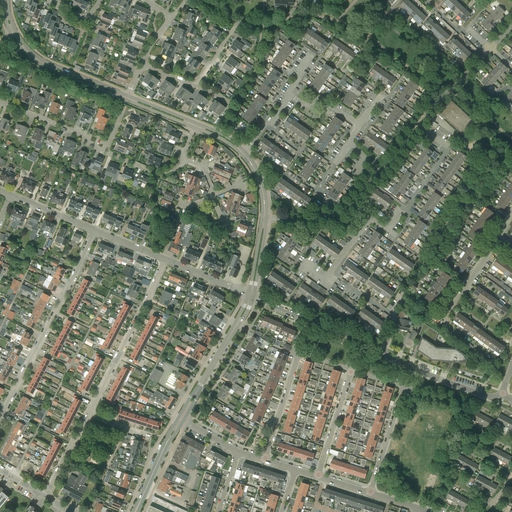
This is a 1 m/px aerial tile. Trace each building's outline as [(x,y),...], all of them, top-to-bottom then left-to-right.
[(73,3),(72,6),(78,8),(81,1),(78,0),(71,0),(71,1),(73,3)] [(87,2),(87,4),(84,2),(84,0),(81,0),(81,1),(78,8),(84,11),(85,8),(88,9),(91,3),(87,2)] [(116,5),(119,6),(121,0),(114,0),(115,1),(112,0),(110,6),(114,8),(116,5)] [(128,0),(121,0),(119,6),(123,8),(121,11),(126,13),(129,7),(126,6),(128,0)] [(283,0),(283,1),(275,1),(275,9),(279,9),(279,10),(283,10),(283,9),(287,9),(287,5),(293,6),(293,1),(283,0)] [(404,0),(399,6),(402,9),(409,2),(407,0),(404,0)] [(455,0),(452,0),(447,7),(450,10),(457,2),(455,0)] [(409,2),(402,9),(406,12),(413,5),(409,2)] [(457,2),(450,10),(453,13),(460,5),(457,2)] [(28,11),(33,14),(35,9),(37,5),(32,3),(30,7),(28,11)] [(413,5),(406,12),(409,15),(416,8),(413,5)] [(460,5),(453,13),(457,16),(464,8),(460,5)] [(131,19),(133,15),(137,17),(141,8),(135,6),(133,9),(130,8),(127,17),(130,18),(130,19),(131,19)] [(498,6),(493,11),(503,19),(505,18),(502,15),(505,12),(498,6)] [(146,15),(147,11),(141,8),(137,17),(143,19),(141,22),(146,24),(149,16),(146,15)] [(416,8),(409,15),(412,18),(419,11),(416,8)] [(464,8),(457,16),(460,19),(467,11),(464,8)] [(32,18),(30,22),(34,23),(39,24),(41,18),(38,17),(40,11),(35,9),(33,14),(31,18),(32,18)] [(188,13),(186,18),(194,22),(197,16),(199,17),(201,13),(193,9),(191,14),(188,13)] [(46,14),(44,19),(41,18),(39,24),(44,27),(45,24),(47,24),(48,24),(49,20),(52,13),(48,11),(47,14),(46,14)] [(419,11),(412,18),(416,22),(423,14),(419,11)] [(470,14),(467,11),(460,19),(463,22),(470,14)] [(503,19),(493,11),(489,15),(496,22),(498,19),(501,22),(503,19)] [(426,17),(423,14),(416,22),(419,25),(426,17)] [(102,15),(100,21),(109,24),(111,19),(115,20),(116,17),(110,15),(108,18),(102,15)] [(496,22),(489,15),(485,20),(494,29),(496,27),(494,24),(496,22)] [(192,27),(194,22),(186,18),(183,24),(189,27),(188,29),(194,32),(195,29),(192,27)] [(422,25),(426,29),(433,21),(429,18),(424,24),(422,25)] [(51,31),(52,27),(53,27),(54,22),(49,20),(48,24),(47,24),(46,29),(51,31)] [(492,31),(494,29),(485,20),(480,25),(487,31),(490,28),(492,31)] [(107,30),(109,24),(100,21),(98,27),(104,29),(103,32),(110,34),(111,32),(107,30)] [(433,21),(426,29),(429,32),(436,24),(433,21)] [(214,28),(210,33),(218,39),(221,34),(216,30),(218,28),(213,24),(211,27),(214,28)] [(436,24),(429,32),(433,35),(440,27),(436,24)] [(52,27),(51,31),(49,36),(54,38),(56,33),(57,29),(53,27),(52,27)] [(440,27),(433,35),(436,38),(443,30),(440,27)] [(136,32),(134,38),(143,41),(145,36),(140,33),(141,31),(134,28),(133,31),(136,32)] [(177,28),(175,34),(183,37),(185,38),(187,32),(177,28)] [(300,37),(304,39),(310,30),(307,28),(306,29),(304,28),(303,30),(304,31),(300,37)] [(54,38),(52,42),(57,44),(61,35),(62,32),(62,33),(63,31),(60,30),(58,34),(56,33),(54,38)] [(310,30),(304,39),(308,42),(314,33),(310,30)] [(443,30),(436,38),(439,41),(446,33),(443,30)] [(57,44),(62,46),(66,37),(67,34),(62,33),(62,32),(61,35),(57,44)] [(214,44),(218,39),(210,33),(207,38),(204,37),(202,39),(207,43),(209,40),(214,44)] [(314,33),(308,42),(312,45),(318,36),(314,33)] [(450,36),(446,33),(439,41),(443,44),(450,36)] [(103,37),(96,34),(94,40),(103,44),(105,38),(109,40),(110,36),(104,34),(103,37)] [(181,43),(183,37),(175,34),(172,39),(178,42),(177,45),(182,47),(184,44),(181,43)] [(318,36),(312,45),(315,47),(321,38),(318,36)] [(66,51),(67,48),(71,39),(66,37),(62,46),(61,49),(66,51)] [(450,48),(457,40),(453,37),(446,45),(447,45),(444,47),(448,50),(450,48)] [(141,47),(143,41),(134,38),(132,43),(128,41),(127,45),(134,47),(135,45),(141,47)] [(321,38),(315,47),(319,50),(325,41),(321,38)] [(76,41),(71,39),(67,48),(69,49),(68,52),(74,55),(77,48),(74,47),(76,41)] [(205,45),(207,43),(202,39),(197,47),(199,49),(207,54),(210,49),(205,45)] [(243,46),(244,44),(249,48),(251,45),(242,39),(239,43),(236,41),(232,46),(239,51),(243,46)] [(92,46),(98,48),(97,52),(103,54),(105,50),(101,49),(103,44),(94,40),(92,46)] [(287,40),(285,44),(293,50),(296,46),(287,40)] [(331,52),(333,54),(341,44),(335,40),(330,47),(333,49),(331,52)] [(457,40),(450,48),(453,51),(460,43),(457,40)] [(329,44),(325,41),(319,50),(317,53),(315,55),(318,57),(321,53),(320,52),(321,51),(323,52),(329,44)] [(161,48),(164,49),(172,53),(174,47),(166,43),(164,43),(161,48)] [(460,43),(453,51),(456,54),(463,47),(460,43)] [(282,48),(291,54),(293,50),(285,44),(282,48)] [(341,54),(346,47),(341,44),(333,54),(335,56),(338,52),(341,54)] [(127,52),(125,56),(134,59),(136,54),(130,51),(132,48),(126,46),(124,51),(127,52)] [(239,51),(232,46),(233,46),(229,51),(237,56),(240,58),(243,53),(239,51)] [(343,61),(351,51),(346,47),(341,54),(343,57),(341,60),(343,61)] [(463,47),(456,54),(460,57),(467,50),(463,47)] [(279,51),(288,57),(291,54),(282,48),(279,51)] [(172,59),(170,58),(172,53),(164,49),(161,55),(167,57),(166,60),(171,62),(172,59)] [(203,59),(207,54),(199,49),(196,53),(193,52),(192,54),(196,58),(198,55),(203,59)] [(467,50),(460,57),(463,60),(470,53),(467,50)] [(98,56),(101,58),(103,54),(97,52),(96,51),(94,55),(89,53),(87,59),(95,62),(98,56)] [(277,55),(285,61),(288,57),(279,51),(277,55)] [(356,54),(351,51),(343,61),(346,63),(348,60),(351,62),(356,54)] [(474,56),(470,53),(463,60),(467,64),(474,56)] [(186,62),(189,64),(196,69),(200,64),(195,60),(196,58),(192,54),(190,57),(186,62)] [(274,59),(283,65),(285,61),(277,55),(274,59)] [(132,65),(134,59),(125,56),(124,59),(121,58),(119,63),(125,65),(126,63),(132,65)] [(226,63),(227,63),(234,68),(237,70),(239,65),(230,58),(226,63)] [(98,67),(94,65),(95,62),(87,59),(84,65),(90,67),(88,70),(95,73),(97,69),(98,67)] [(280,69),(283,65),(274,59),(271,63),(280,69)] [(230,73),(234,68),(227,63),(223,68),(230,73)] [(500,63),(496,67),(503,73),(507,69),(500,63)] [(119,71),(117,74),(127,78),(129,72),(123,70),(124,67),(118,64),(116,70),(119,71)] [(193,74),(196,69),(189,64),(185,69),(183,67),(181,70),(186,73),(188,70),(193,74)] [(325,64),(322,68),(331,74),(334,70),(325,64)] [(371,78),(373,79),(381,69),(376,65),(370,73),(373,75),(371,78)] [(492,71),(499,77),(503,73),(496,67),(492,71)] [(331,74),(322,68),(319,72),(328,78),(331,74)] [(273,69),(270,73),(279,79),(282,75),(273,69)] [(380,80),(386,72),(381,69),(373,79),(376,81),(378,78),(380,80)] [(0,76),(0,83),(2,84),(3,81),(6,82),(9,74),(2,71),(0,76)] [(489,75),(496,81),(499,77),(492,71),(489,75)] [(328,78),(319,72),(317,76),(326,82),(328,78)] [(383,87),(391,76),(386,72),(380,80),(384,82),(381,85),(383,87)] [(268,76),(276,82),(279,79),(270,73),(268,76)] [(124,84),(127,78),(117,74),(116,78),(113,77),(111,82),(118,84),(119,81),(124,84)] [(143,82),(148,85),(153,78),(148,75),(143,82)] [(220,80),(221,80),(228,85),(229,87),(233,82),(231,80),(224,75),(223,76),(222,76),(220,78),(221,79),(220,80)] [(485,79),(492,85),(496,81),(489,75),(485,79)] [(25,77),(21,76),(19,82),(9,79),(5,90),(14,93),(18,85),(21,87),(25,77)] [(265,80),(274,86),(276,82),(268,76),(265,80)] [(326,82),(317,76),(314,79),(323,85),(326,82)] [(396,80),(391,76),(383,87),(386,88),(388,85),(391,87),(396,80)] [(154,77),(153,78),(148,85),(147,86),(152,90),(154,88),(159,81),(154,77)] [(323,85),(314,79),(312,83),(321,89),(323,85)] [(488,89),(492,85),(485,79),(481,83),(488,89)] [(224,90),(228,85),(221,80),(217,85),(224,90)] [(263,84),(271,90),(274,86),(265,80),(263,84)] [(357,80),(354,84),(363,90),(366,86),(357,80)] [(163,94),(165,92),(165,91),(170,85),(165,81),(160,88),(160,89),(159,91),(163,94)] [(410,81),(408,84),(416,90),(419,87),(410,81)] [(318,93),(321,89),(312,83),(309,87),(318,93)] [(170,84),(170,85),(165,91),(170,95),(175,88),(170,84)] [(260,87),(269,93),(271,90),(263,84),(260,87)] [(352,87),(360,93),(363,90),(354,84),(352,87)] [(405,88),(414,94),(416,90),(408,84),(405,88)] [(266,97),(269,93),(260,87),(257,91),(266,97)] [(349,91),(358,97),(360,93),(352,87),(349,91)] [(23,91),(20,100),(27,103),(30,96),(34,97),(37,91),(30,88),(28,93),(23,91)] [(180,101),(181,99),(182,98),(186,92),(181,88),(176,95),(175,97),(180,101)] [(402,92),(411,98),(414,94),(405,88),(402,92)] [(187,91),(186,92),(182,98),(187,102),(192,95),(187,91)] [(347,94),(355,100),(358,97),(349,91),(347,94)] [(38,97),(34,106),(41,109),(42,105),(45,107),(50,94),(44,92),(42,98),(38,97)] [(400,95),(408,102),(411,98),(402,92),(400,95)] [(344,98),(352,104),(355,100),(347,94),(344,98)] [(191,104),(194,106),(195,104),(198,106),(198,105),(203,99),(198,95),(191,104)] [(258,95),(255,99),(264,105),(267,101),(258,95)] [(397,99),(406,105),(408,102),(400,95),(397,99)] [(204,98),(203,99),(198,105),(203,109),(209,101),(204,98)] [(350,108),(352,104),(344,98),(341,102),(350,108)] [(253,103),(261,109),(264,105),(255,99),(253,103)] [(403,109),(406,105),(397,99),(394,103),(403,109)] [(67,101),(65,108),(68,109),(64,118),(73,122),(76,114),(74,113),(75,110),(71,108),(73,103),(67,101)] [(457,106),(451,101),(446,107),(447,108),(446,109),(445,110),(444,109),(438,115),(443,120),(445,118),(462,135),(468,129),(467,128),(468,127),(469,128),(474,122),(457,106)] [(220,105),(214,102),(208,111),(213,115),(214,114),(214,112),(215,112),(220,105)] [(56,115),(60,106),(52,103),(49,112),(56,115)] [(250,107),(259,113),(261,109),(253,103),(250,107)] [(215,112),(214,112),(214,114),(219,117),(225,108),(220,105),(215,112)] [(396,106),(393,110),(401,116),(404,112),(396,106)] [(79,121),(83,123),(84,120),(85,121),(85,120),(88,122),(90,118),(91,119),(94,112),(87,109),(82,107),(79,113),(82,114),(79,121)] [(247,110),(256,116),(259,113),(250,107),(247,110)] [(99,117),(95,128),(102,130),(106,120),(102,118),(104,112),(99,110),(96,116),(99,117)] [(245,114),(253,120),(256,116),(247,110),(245,114)] [(390,114),(399,120),(401,116),(393,110),(390,114)] [(251,124),(253,120),(245,114),(242,118),(251,124)] [(388,117),(396,123),(399,120),(390,114),(388,117)] [(137,119),(130,116),(127,123),(136,127),(138,121),(143,123),(145,118),(139,116),(137,119)] [(283,126),(287,128),(293,120),(289,117),(283,126)] [(335,117),(332,121),(341,127),(343,123),(335,117)] [(385,121),(394,127),(396,123),(388,117),(385,121)] [(8,125),(9,122),(2,119),(0,123),(0,131),(0,132),(2,129),(7,131),(9,126),(8,125)] [(293,120),(287,128),(291,131),(297,123),(293,120)] [(341,127),(332,121),(329,125),(338,131),(341,127)] [(382,125),(391,131),(394,127),(385,121),(382,125)] [(297,123),(291,131),(294,134),(300,125),(297,123)] [(167,124),(165,129),(166,129),(164,133),(169,135),(168,138),(177,142),(180,136),(175,134),(177,130),(171,128),(172,126),(167,124)] [(23,143),(29,130),(16,125),(14,129),(18,131),(16,135),(20,136),(18,141),(23,143)] [(300,125),(294,134),(298,136),(304,128),(300,125)] [(338,131),(329,125),(327,129),(335,135),(338,131)] [(388,135),(391,131),(382,125),(380,129),(388,135)] [(128,139),(131,140),(133,135),(136,129),(130,127),(129,130),(125,129),(122,137),(128,139)] [(324,132),(333,138),(335,135),(327,129),(325,127),(322,131),(324,132)] [(304,128),(298,136),(302,139),(308,130),(304,128)] [(43,132),(35,129),(32,139),(36,140),(34,148),(40,150),(43,140),(40,139),(43,132)] [(312,133),(308,130),(302,139),(306,142),(312,133)] [(322,136),(330,142),(333,138),(324,132),(322,136)] [(364,145),(366,146),(374,136),(368,132),(363,139),(366,142),(364,145)] [(51,151),(56,153),(59,147),(60,146),(57,144),(59,137),(49,133),(45,142),(53,146),(51,151)] [(319,140),(328,146),(330,142),(322,136),(319,140)] [(373,147),(379,139),(374,136),(366,146),(369,148),(371,145),(373,147)] [(160,143),(158,150),(160,151),(160,152),(169,155),(172,147),(163,143),(164,140),(156,137),(154,141),(160,143)] [(257,146),(261,149),(267,140),(263,138),(257,146)] [(377,153),(384,143),(379,139),(373,147),(377,149),(374,152),(377,153)] [(66,140),(63,148),(59,147),(56,153),(56,154),(61,156),(62,156),(64,152),(70,154),(72,150),(73,150),(75,145),(71,143),(71,141),(66,140)] [(267,140),(261,149),(265,152),(271,143),(267,140)] [(316,143),(325,149),(328,146),(319,140),(316,143)] [(118,142),(115,150),(124,154),(126,149),(131,150),(133,145),(127,142),(125,145),(118,142)] [(202,152),(207,154),(211,146),(204,143),(203,146),(204,147),(203,150),(200,149),(199,150),(199,148),(196,149),(196,151),(198,155),(199,155),(202,153),(202,152)] [(271,143),(265,152),(269,154),(275,146),(271,143)] [(322,153),(325,149),(316,143),(314,147),(322,153)] [(389,147),(384,143),(377,153),(379,155),(381,152),(384,154),(389,147)] [(216,148),(211,146),(207,154),(214,157),(214,158),(215,160),(219,158),(217,154),(214,153),(216,148)] [(275,146),(269,154),(272,157),(278,148),(275,146)] [(278,148),(272,157),(276,159),(282,151),(278,148)] [(426,148),(422,153),(430,158),(432,154),(433,153),(426,148)] [(150,156),(147,164),(158,168),(161,160),(153,157),(154,153),(146,150),(145,154),(150,156)] [(79,155),(76,154),(71,165),(76,167),(78,163),(82,165),(86,166),(89,159),(85,158),(87,154),(80,151),(79,155)] [(282,151),(276,159),(279,162),(286,153),(282,151)] [(459,152),(456,156),(464,162),(467,157),(459,152)] [(286,153),(279,162),(283,165),(289,156),(286,153)] [(315,153),(312,156),(321,162),(323,159),(315,153)] [(419,157),(427,162),(430,158),(422,153),(419,157)] [(293,159),(289,156),(283,165),(287,168),(293,159)] [(309,160),(318,166),(321,162),(312,156),(309,160)] [(453,161),(460,166),(464,162),(456,156),(453,161)] [(96,166),(99,168),(103,160),(96,157),(95,161),(92,160),(89,167),(94,170),(96,166)] [(416,162),(424,167),(427,162),(419,157),(416,162)] [(307,164),(315,170),(318,166),(309,160),(307,164)] [(216,163),(213,170),(221,174),(224,169),(219,167),(220,163),(219,161),(216,163)] [(450,165),(457,171),(460,166),(453,161),(450,165)] [(413,166),(421,171),(424,167),(416,162),(413,166)] [(114,166),(109,163),(106,171),(115,175),(118,166),(114,165),(114,166)] [(224,169),(221,174),(230,178),(234,169),(230,167),(227,164),(225,165),(224,169)] [(304,167),(313,173),(315,170),(307,164),(304,167)] [(447,170),(454,175),(457,171),(450,165),(447,170)] [(417,176),(421,171),(413,166),(410,171),(417,176)] [(302,171),(310,177),(313,173),(304,167),(302,171)] [(130,181),(133,172),(124,169),(121,176),(118,175),(116,180),(121,182),(123,178),(130,181)] [(0,176),(0,179),(5,182),(9,172),(3,170),(0,176)] [(219,181),(221,174),(213,170),(211,175),(210,175),(209,175),(211,180),(211,179),(213,176),(216,178),(215,179),(219,181)] [(444,174),(451,179),(454,175),(447,170),(444,174)] [(307,181),(310,177),(302,171),(299,175),(307,181)] [(407,171),(404,176),(411,181),(414,177),(407,171)] [(15,175),(9,172),(5,182),(11,184),(15,175)] [(343,173),(340,176),(349,182),(352,179),(343,173)] [(187,184),(192,186),(196,178),(187,174),(185,178),(189,179),(187,184)] [(228,183),(230,178),(221,174),(219,181),(222,182),(223,181),(226,182),(225,185),(226,188),(231,186),(230,184),(230,183),(228,183)] [(441,179),(448,184),(451,179),(444,174),(441,179)] [(132,183),(137,185),(138,182),(145,185),(148,178),(139,175),(137,179),(134,178),(132,183)] [(337,176),(335,178),(338,180),(347,186),(349,182),(340,176),(339,178),(337,176)] [(401,180),(408,185),(411,181),(404,176),(401,180)] [(200,180),(196,178),(192,186),(198,189),(200,185),(199,185),(200,182),(203,183),(206,181),(205,177),(201,179),(200,180)] [(20,188),(26,190),(30,181),(24,179),(20,188)] [(276,187),(280,190),(286,181),(282,179),(276,187)] [(437,183),(445,188),(448,184),(441,179),(437,183)] [(335,184),(344,190),(347,186),(338,180),(335,184)] [(398,185),(405,190),(408,185),(401,180),(398,185)] [(36,184),(30,181),(26,190),(32,193),(36,184)] [(286,181),(280,190),(283,193),(289,184),(286,181)] [(441,193),(445,188),(437,183),(434,188),(441,193)] [(181,192),(188,195),(192,186),(187,184),(185,189),(181,188),(179,189),(181,192)] [(289,184),(283,193),(287,195),(293,187),(289,184)] [(333,187),(341,193),(344,190),(335,184),(333,187)] [(49,191),(50,187),(44,185),(42,189),(39,196),(45,198),(48,191),(49,191)] [(172,201),(175,194),(176,194),(179,193),(176,186),(174,185),(172,186),(174,190),(172,191),(171,194),(166,192),(163,198),(172,201)] [(395,189),(402,194),(405,190),(398,185),(395,189)] [(198,189),(192,186),(188,195),(193,197),(193,198),(194,202),(199,200),(197,196),(194,195),(196,192),(197,193),(198,189)] [(293,187),(287,195),(291,198),(297,189),(293,187)] [(330,191),(339,197),(341,193),(333,187),(330,191)] [(369,196),(375,200),(380,193),(377,191),(378,190),(375,188),(369,196)] [(297,189),(291,198),(294,200),(300,192),(297,189)] [(399,199),(402,194),(395,189),(391,194),(399,199)] [(50,201),(56,203),(60,194),(54,191),(50,201)] [(228,197),(227,201),(234,203),(237,195),(232,193),(233,192),(232,191),(228,192),(229,193),(231,195),(230,198),(228,197)] [(336,201),(339,197),(330,191),(327,195),(336,201)] [(300,192),(294,200),(298,203),(304,195),(300,192)] [(380,193),(375,200),(381,204),(387,196),(384,194),(383,195),(380,193)] [(434,193),(431,197),(438,202),(441,198),(434,193)] [(66,196),(60,194),(56,203),(62,206),(66,196)] [(237,195),(234,203),(239,205),(241,201),(245,202),(246,203),(252,201),(250,194),(245,195),(244,198),(237,195)] [(500,199),(507,204),(511,199),(504,194),(500,199)] [(304,195),(298,203),(302,206),(308,197),(304,195)] [(74,210),(79,198),(76,196),(74,201),(71,199),(67,207),(74,210)] [(390,198),(387,196),(381,204),(387,209),(389,207),(392,202),(389,199),(390,198)] [(312,200),(308,197),(302,206),(306,209),(312,200)] [(428,202),(435,207),(438,202),(431,197),(428,202)] [(82,199),(80,198),(79,198),(74,210),(80,213),(83,205),(80,203),(82,199)] [(84,214),(90,217),(97,199),(95,198),(91,208),(87,206),(84,214)] [(170,205),(172,201),(163,198),(161,204),(165,205),(165,204),(168,205),(167,208),(169,212),(173,211),(171,206),(170,205)] [(100,200),(97,199),(90,217),(96,219),(99,211),(96,210),(100,200)] [(504,210),(507,204),(500,199),(496,205),(499,206),(504,210)] [(230,212),(234,203),(227,201),(226,204),(227,205),(226,208),(223,207),(219,208),(223,216),(226,214),(225,211),(225,210),(230,212)] [(425,206),(432,211),(435,207),(428,202),(425,206)] [(241,206),(239,205),(234,203),(230,212),(238,215),(241,214),(240,212),(238,211),(241,206)] [(432,211),(425,206),(421,211),(429,216),(432,211)] [(14,209),(10,218),(13,219),(13,221),(15,222),(16,220),(20,210),(19,210),(18,210),(17,209),(16,208),(14,209)] [(486,208),(482,214),(490,219),(493,214),(486,208)] [(20,210),(16,220),(22,223),(23,222),(23,221),(24,219),(26,214),(26,213),(26,212),(24,212),(23,212),(23,211),(21,211),(20,210)] [(426,220),(429,216),(421,211),(418,215),(426,220)] [(107,224),(110,217),(111,215),(108,214),(107,216),(104,214),(101,221),(107,224)] [(479,219),(486,224),(490,219),(482,214),(479,219)] [(37,228),(35,227),(36,224),(37,224),(39,219),(32,216),(30,221),(33,223),(31,230),(36,232),(37,228)] [(113,218),(110,217),(107,224),(113,227),(116,217),(114,216),(113,218)] [(117,216),(116,217),(113,227),(119,229),(123,219),(117,216)] [(241,219),(238,227),(247,231),(249,226),(244,224),(245,220),(244,218),(241,219)] [(475,224),(482,229),(486,224),(479,219),(475,224)] [(171,241),(168,250),(179,255),(181,248),(182,249),(183,245),(186,239),(193,223),(184,220),(174,242),(171,241)] [(40,229),(39,232),(45,235),(46,232),(50,223),(47,221),(47,222),(44,221),(42,226),(41,226),(40,229)] [(419,221),(416,225),(423,230),(426,226),(419,221)] [(50,223),(46,232),(45,235),(44,236),(45,236),(45,237),(46,237),(47,237),(51,239),(54,231),(53,231),(55,226),(53,225),(53,224),(50,223)] [(128,225),(125,232),(131,234),(134,227),(135,224),(132,223),(131,226),(128,225)] [(142,224),(141,227),(137,237),(143,239),(148,227),(142,224)] [(471,229),(479,234),(482,229),(475,224),(471,229)] [(413,230),(420,235),(423,230),(416,225),(413,230)] [(138,226),(137,229),(134,227),(131,234),(137,237),(141,227),(138,226)] [(251,233),(247,231),(238,227),(236,232),(235,232),(234,232),(230,234),(232,238),(237,236),(238,233),(241,234),(240,236),(244,237),(245,235),(250,237),(251,235),(251,234),(251,233)] [(62,239),(62,238),(63,238),(66,231),(66,230),(66,229),(64,228),(63,229),(60,228),(58,233),(57,236),(54,242),(60,244),(60,243),(62,244),(64,240),(62,239)] [(475,240),(479,234),(471,229),(468,234),(475,240)] [(410,234),(417,239),(420,235),(413,230),(410,234)] [(375,231),(372,236),(379,241),(383,237),(375,231)] [(74,233),(71,240),(72,240),(70,244),(73,245),(75,241),(78,243),(81,236),(74,233)] [(318,246),(318,247),(323,239),(325,236),(320,233),(313,243),(318,246)] [(406,238),(414,244),(417,239),(410,234),(406,238)] [(293,235),(290,239),(297,245),(300,240),(293,235)] [(369,240),(376,246),(379,241),(372,236),(369,240)] [(410,248),(414,244),(406,238),(403,243),(410,248)] [(287,244),(294,249),(297,245),(290,239),(287,244)] [(318,247),(322,250),(327,242),(323,239),(318,247)] [(366,245),(373,250),(376,246),(369,240),(366,245)] [(327,242),(322,250),(327,253),(332,246),(327,242)] [(473,243),(469,248),(476,253),(480,248),(473,243)] [(97,251),(103,254),(106,247),(100,244),(97,251)] [(283,248),(291,254),(294,249),(287,244),(283,248)] [(0,246),(0,254),(4,256),(7,250),(8,251),(10,247),(4,245),(3,248),(0,246)] [(363,249),(370,254),(373,250),(366,245),(363,249)] [(332,246),(327,253),(331,256),(336,249),(332,246)] [(106,247),(103,254),(107,255),(110,256),(113,249),(106,247)] [(280,253),(288,258),(291,254),(283,248),(282,247),(279,252),(280,253)] [(187,249),(184,257),(190,260),(194,252),(195,249),(192,248),(191,251),(187,249)] [(465,253),(472,259),(476,253),(469,248),(465,253)] [(194,252),(190,260),(197,262),(200,254),(196,253),(197,250),(195,249),(194,252)] [(341,252),(336,249),(331,256),(336,259),(341,252)] [(367,259),(370,254),(363,249),(359,254),(367,259)] [(386,257),(391,260),(396,252),(391,249),(386,257)] [(115,259),(122,262),(125,255),(118,252),(115,259)] [(396,252),(391,260),(395,263),(400,256),(396,252)] [(207,253),(202,264),(208,267),(211,259),(208,258),(209,254),(207,253)] [(285,262),(288,258),(280,253),(277,257),(285,262)] [(461,259),(468,264),(472,259),(465,253),(461,259)] [(1,263),(4,256),(0,254),(0,265),(4,268),(7,269),(8,267),(3,265),(3,264),(1,263)] [(131,257),(125,255),(122,262),(129,264),(131,257)] [(224,264),(221,263),(222,260),(221,260),(223,256),(220,255),(218,259),(219,259),(218,262),(214,270),(221,272),(223,266),(226,268),(227,265),(229,261),(225,260),(224,264)] [(227,265),(233,267),(230,276),(235,278),(239,270),(237,270),(238,267),(236,266),(239,258),(238,257),(231,255),(229,261),(227,265)] [(400,256),(395,263),(400,266),(405,259),(400,256)] [(493,265),(495,267),(491,274),(493,276),(498,269),(503,262),(498,258),(493,265)] [(211,259),(208,267),(214,270),(218,262),(211,259)] [(405,259),(400,266),(404,269),(409,262),(405,259)] [(458,264),(465,269),(468,264),(461,259),(458,264)] [(137,260),(134,266),(136,267),(140,269),(141,269),(144,262),(137,260)] [(341,269),(346,272),(351,265),(347,261),(341,269)] [(92,262),(90,268),(99,272),(100,269),(97,268),(99,265),(92,262)] [(150,265),(144,262),(141,269),(147,272),(150,265)] [(414,265),(409,262),(404,269),(409,273),(414,265)] [(503,262),(498,269),(503,273),(508,266),(503,262)] [(461,274),(465,269),(458,264),(454,269),(461,274)] [(351,265),(346,272),(350,275),(356,268),(351,265)] [(509,277),(511,271),(511,268),(508,266),(503,273),(509,277)] [(55,267),(53,271),(53,272),(55,273),(62,276),(65,271),(59,267),(59,268),(58,267),(56,268),(55,267)] [(97,275),(99,272),(90,268),(87,275),(93,277),(95,274),(97,275)] [(355,278),(360,271),(356,268),(350,275),(355,278)] [(357,280),(355,284),(356,285),(359,281),(364,274),(360,271),(355,278),(357,280)] [(268,279),(272,282),(277,275),(273,272),(268,279)] [(443,272),(439,278),(446,283),(450,277),(443,272)] [(55,273),(53,278),(54,278),(60,281),(62,276),(55,273)] [(171,274),(167,282),(177,287),(181,278),(171,274)] [(364,274),(359,281),(364,285),(369,277),(364,274)] [(46,278),(45,280),(57,286),(60,281),(54,278),(53,278),(50,276),(48,275),(47,279),(46,278)] [(277,275),(272,282),(277,286),(282,278),(277,275)] [(367,284),(371,287),(376,280),(372,277),(367,284)] [(176,290),(179,292),(181,288),(184,290),(188,281),(181,278),(177,287),(176,290)] [(282,278),(277,286),(281,289),(286,281),(282,278)] [(436,283),(443,288),(446,283),(439,278),(436,283)] [(44,282),(42,286),(45,287),(48,289),(51,290),(54,292),(57,286),(45,280),(44,282)] [(84,280),(81,285),(87,288),(90,283),(84,280)] [(376,280),(371,287),(376,291),(381,283),(376,280)] [(286,281),(281,289),(285,292),(291,284),(286,281)] [(14,291),(16,292),(19,285),(12,282),(9,289),(14,291)] [(131,283),(131,285),(128,289),(132,291),(138,294),(141,287),(134,284),(131,283)] [(381,283),(376,291),(380,294),(385,286),(381,283)] [(432,288),(439,293),(443,288),(436,283),(432,288)] [(196,297),(197,295),(201,286),(195,284),(193,290),(191,290),(192,289),(190,289),(186,297),(189,299),(189,297),(193,299),(192,299),(195,300),(196,297)] [(295,288),(291,284),(285,292),(290,295),(295,288)] [(298,291),(302,294),(307,287),(303,284),(298,291)] [(84,294),(87,288),(81,285),(78,291),(84,294)] [(207,289),(201,286),(197,295),(200,296),(200,295),(203,297),(207,289)] [(385,286),(380,294),(384,297),(390,290),(385,286)] [(472,294),(478,298),(483,290),(478,286),(475,290),(472,294)] [(307,287),(302,294),(307,298),(312,290),(307,287)] [(428,293),(435,298),(439,293),(432,288),(428,293)] [(127,294),(126,296),(135,300),(138,294),(132,291),(128,289),(127,294)] [(312,290),(307,298),(311,301),(316,293),(312,290)] [(394,293),(390,290),(384,297),(389,300),(394,293)] [(483,290),(478,298),(483,301),(488,294),(483,290)] [(29,294),(37,298),(40,299),(47,303),(49,297),(43,294),(41,297),(34,294),(34,293),(33,293),(34,292),(32,291),(31,292),(30,292),(29,294)] [(78,291),(75,297),(81,300),(84,294),(78,291)] [(164,291),(162,297),(177,304),(178,301),(172,298),(173,295),(174,293),(168,291),(167,292),(164,291)] [(210,302),(212,304),(213,304),(218,294),(212,291),(208,298),(212,300),(210,302)] [(316,293),(311,301),(316,304),(321,297),(316,293)] [(432,304),(435,298),(428,293),(424,298),(432,304)] [(224,298),(218,294),(213,304),(212,304),(211,306),(207,313),(212,316),(213,315),(216,309),(215,308),(218,303),(221,305),(224,298)] [(488,294),(483,301),(488,305),(494,298),(488,294)] [(328,303),(332,307),(338,299),(333,296),(328,303)] [(78,305),(81,300),(75,297),(72,302),(78,305)] [(176,305),(177,304),(162,297),(159,303),(168,306),(170,303),(172,305),(172,304),(176,305)] [(325,300),(321,297),(316,304),(320,307),(325,300)] [(494,298),(488,305),(493,309),(498,302),(499,301),(494,298)] [(47,303),(40,299),(37,304),(44,308),(47,303)] [(338,299),(332,307),(337,310),(342,302),(338,299)] [(122,303),(124,305),(121,310),(128,313),(131,308),(126,305),(127,303),(123,301),(122,303)] [(75,311),(78,305),(72,302),(69,308),(75,311)] [(342,302),(337,310),(341,313),(346,306),(342,302)] [(498,313),(503,306),(498,302),(493,309),(493,310),(498,313)] [(44,308),(37,304),(34,310),(41,313),(44,308)] [(346,306),(341,313),(345,316),(351,309),(346,306)] [(509,310),(503,306),(498,313),(503,317),(509,310)] [(72,317),(75,311),(69,308),(66,313),(72,317)] [(358,315),(362,319),(368,311),(363,308),(358,315)] [(355,312),(351,309),(345,316),(350,319),(355,312)] [(41,313),(34,310),(32,315),(39,318),(41,313)] [(128,313),(121,310),(119,315),(126,319),(128,313)] [(197,320),(201,322),(205,313),(200,310),(197,320)] [(6,318),(12,320),(15,314),(9,311),(6,318)] [(368,311),(362,319),(367,322),(372,314),(368,311)] [(405,320),(406,318),(404,318),(405,312),(399,311),(398,317),(401,317),(401,320),(398,329),(407,331),(409,326),(408,326),(409,321),(405,320)] [(26,316),(25,318),(36,324),(39,318),(32,315),(29,313),(27,316),(26,316)] [(453,321),(459,324),(464,317),(459,313),(453,321)] [(372,314),(367,322),(371,325),(377,317),(372,314)] [(126,319),(119,315),(116,320),(123,324),(126,319)] [(218,328),(222,320),(213,315),(212,316),(209,322),(218,328)] [(157,318),(153,316),(150,321),(157,325),(159,320),(161,320),(162,318),(158,316),(157,318)] [(261,325),(266,327),(270,317),(268,317),(267,318),(264,317),(261,325)] [(377,317),(371,325),(370,327),(374,330),(376,328),(381,321),(379,319),(377,317)] [(464,317),(459,324),(464,328),(469,321),(464,317)] [(25,318),(24,320),(28,322),(26,325),(33,329),(36,324),(25,318)] [(123,324),(116,320),(116,321),(113,319),(111,324),(113,326),(120,329),(123,324)] [(67,320),(64,326),(70,329),(73,324),(67,320)] [(215,333),(208,329),(209,327),(197,320),(195,323),(204,327),(202,330),(205,331),(203,334),(211,339),(215,333)] [(157,325),(150,321),(147,327),(154,330),(157,325)] [(273,321),(270,329),(275,331),(279,321),(277,321),(276,322),(273,321)] [(385,324),(381,321),(376,328),(380,331),(385,324)] [(469,321),(464,328),(469,332),(474,325),(469,321)] [(438,333),(424,323),(418,335),(419,335),(423,338),(421,340),(421,341),(418,350),(432,360),(446,361),(450,364),(453,365),(457,369),(478,376),(483,377),(486,372),(487,372),(475,364),(476,365),(473,369),(469,368),(465,365),(467,358),(456,350),(436,349),(429,344),(430,342),(433,345),(437,333),(438,334),(438,333)] [(479,328),(474,325),(469,332),(474,336),(479,329),(479,328)] [(67,335),(70,329),(64,326),(61,332),(67,335)] [(120,329),(113,326),(110,331),(117,334),(120,329)] [(154,330),(147,327),(144,332),(151,335),(154,330)] [(18,333),(17,335),(29,341),(32,336),(25,333),(26,330),(23,328),(20,334),(18,333)] [(286,328),(283,336),(286,337),(284,340),(287,341),(288,338),(292,329),(290,328),(289,330),(286,328)] [(294,329),(292,329),(288,338),(293,340),(293,339),(295,340),(297,336),(295,335),(296,332),(293,331),(294,329)] [(479,329),(474,336),(479,340),(484,333),(479,329)] [(117,334),(110,331),(108,336),(115,339),(117,334)] [(61,332),(58,337),(64,341),(67,335),(61,332)] [(151,335),(144,332),(142,337),(148,341),(151,335)] [(484,333),(479,340),(484,344),(490,337),(484,333)] [(208,345),(211,339),(203,334),(201,337),(199,336),(197,339),(208,345)] [(17,335),(16,337),(17,337),(19,338),(18,341),(18,342),(19,343),(26,347),(29,341),(17,335)] [(115,339),(108,336),(105,341),(112,345),(115,339)] [(61,346),(64,341),(58,337),(55,343),(61,346)] [(148,341),(142,337),(139,342),(146,346),(148,341)] [(261,343),(261,342),(259,341),(253,337),(249,343),(258,348),(259,345),(261,343)] [(490,337),(484,344),(489,348),(495,340),(490,337)] [(112,345),(105,341),(100,338),(98,342),(100,343),(99,345),(100,345),(99,347),(103,350),(104,347),(109,350),(112,345)] [(87,339),(84,344),(91,347),(94,342),(87,339)] [(495,340),(489,348),(494,351),(500,344),(495,340)] [(146,346),(139,342),(136,348),(143,351),(146,346)] [(196,347),(194,350),(202,355),(206,349),(195,342),(193,345),(196,347)] [(59,352),(61,346),(55,343),(52,349),(59,352)] [(246,349),(254,354),(253,357),(258,360),(260,357),(254,354),(258,348),(249,343),(246,349)] [(8,352),(12,354),(18,357),(21,352),(17,349),(18,347),(13,344),(9,350),(6,348),(5,350),(8,352)] [(505,348),(500,344),(494,351),(500,355),(505,348)] [(199,360),(202,355),(194,350),(189,347),(186,352),(180,349),(178,352),(185,356),(187,353),(189,354),(188,354),(192,356),(199,360)] [(143,351),(136,348),(133,353),(140,356),(142,353),(142,354),(142,353),(143,354),(145,352),(143,351)] [(56,357),(59,352),(52,349),(49,354),(56,357)] [(280,352),(277,358),(286,362),(288,356),(283,354),(280,352)] [(139,362),(138,361),(140,356),(133,353),(131,358),(135,360),(134,363),(138,365),(139,362)] [(185,356),(179,353),(176,358),(182,361),(185,356)] [(18,357),(12,354),(9,359),(16,362),(18,357)] [(97,357),(94,362),(101,366),(104,360),(99,358),(100,356),(96,354),(95,356),(97,357)] [(251,360),(248,358),(242,355),(238,361),(247,366),(251,360)] [(271,355),(270,358),(273,359),(273,360),(276,361),(275,364),(284,367),(286,362),(277,358),(275,357),(271,355)] [(7,362),(0,358),(0,359),(0,360),(13,367),(16,362),(9,359),(7,362)] [(43,358),(40,363),(47,367),(49,361),(43,358)] [(4,369),(10,373),(13,367),(0,360),(0,363),(5,366),(4,369)] [(196,365),(189,361),(188,362),(185,360),(183,364),(186,366),(185,367),(193,371),(196,365)] [(305,361),(303,367),(311,370),(313,364),(305,361)] [(92,367),(98,371),(101,366),(94,362),(92,367)] [(44,372),(47,367),(40,363),(37,369),(44,372)] [(275,364),(273,369),(281,373),(284,367),(275,364)] [(0,367),(0,368),(0,373),(1,374),(7,378),(10,373),(4,369),(0,367)] [(89,373),(95,376),(98,371),(92,367),(89,373)] [(124,367),(121,373),(128,376),(130,371),(132,372),(133,370),(129,368),(128,370),(124,367)] [(302,372),(302,373),(309,376),(310,372),(311,370),(303,367),(302,372)] [(234,368),(231,373),(238,378),(241,372),(234,368)] [(37,369),(34,375),(41,378),(44,372),(37,369)] [(149,380),(157,384),(163,373),(155,369),(149,380)] [(273,369),(270,375),(279,378),(281,373),(273,369)] [(333,370),(332,373),(323,370),(322,373),(328,375),(331,376),(339,378),(341,372),(333,370)] [(165,384),(173,388),(174,388),(175,389),(176,389),(176,388),(177,388),(182,390),(183,389),(184,388),(183,387),(187,381),(188,379),(189,378),(181,374),(179,376),(172,372),(165,384)] [(86,378),(93,381),(95,376),(89,373),(86,378)] [(125,381),(128,376),(121,373),(118,378),(125,381)] [(234,383),(238,378),(231,373),(228,379),(234,383)] [(300,379),(307,381),(309,376),(302,373),(300,379)] [(43,379),(41,378),(34,375),(32,380),(38,383),(40,380),(42,381),(42,380),(43,381),(43,379)] [(270,375),(268,381),(277,384),(279,378),(270,375)] [(339,378),(331,376),(329,382),(337,384),(339,378)] [(83,383),(90,386),(93,381),(86,378),(83,383)] [(118,378),(115,383),(122,387),(125,381),(118,378)] [(358,378),(356,384),(364,386),(366,380),(358,378)] [(298,385),(306,387),(307,381),(300,379),(298,385)] [(35,389),(38,383),(32,380),(29,386),(35,389)] [(90,386),(83,383),(78,381),(77,383),(82,385),(81,388),(79,387),(78,389),(82,392),(83,389),(87,392),(90,386)] [(268,381),(266,386),(274,390),(277,384),(268,381)] [(328,385),(325,384),(324,386),(327,388),(335,390),(337,384),(329,382),(328,385)] [(119,392),(122,387),(115,383),(112,388),(119,392)] [(364,386),(356,384),(354,389),(362,392),(364,386)] [(224,385),(220,391),(227,395),(230,396),(231,394),(229,392),(231,389),(224,385)] [(296,391),(304,393),(304,391),(306,387),(298,385),(296,391)] [(32,395),(35,389),(29,386),(26,392),(32,395)] [(266,386),(264,392),(272,395),(274,390),(266,386)] [(386,386),(384,392),(392,395),(393,389),(386,386)] [(117,397),(119,392),(112,388),(110,394),(117,397)] [(326,393),(333,396),(335,390),(327,388),(326,393)] [(352,395),(360,398),(362,392),(354,389),(352,395)] [(146,404),(150,397),(163,404),(164,403),(166,404),(164,407),(170,411),(173,405),(162,399),(144,390),(138,401),(140,402),(146,404)] [(224,400),(227,395),(220,391),(217,396),(224,400)] [(305,396),(306,394),(304,393),(296,391),(294,396),(302,399),(304,400),(305,396)] [(270,401),(272,395),(264,392),(261,397),(270,401)] [(392,395),(384,392),(382,398),(390,401),(392,395)] [(326,393),(324,399),(331,402),(333,396),(326,393)] [(114,402),(117,397),(110,394),(107,399),(112,402),(111,404),(114,406),(116,403),(114,402)] [(350,401),(358,404),(360,398),(352,395),(350,401)] [(75,399),(72,404),(79,408),(82,402),(77,400),(78,398),(74,396),(73,398),(75,399)] [(164,396),(162,399),(173,405),(177,399),(170,396),(169,398),(164,396)] [(302,399),(294,396),(292,402),(300,405),(302,399)] [(23,397),(20,402),(27,406),(30,401),(23,397)] [(267,406),(270,401),(261,397),(259,403),(267,406)] [(382,398),(380,404),(388,406),(390,401),(382,398)] [(323,401),(322,405),(330,407),(331,402),(324,399),(323,401)] [(349,407),(356,409),(358,404),(350,401),(349,407)] [(17,407),(24,411),(25,409),(28,410),(29,407),(27,406),(20,402),(17,407)] [(291,408),(298,410),(299,407),(300,405),(292,402),(291,408)] [(265,412),(267,406),(259,403),(257,409),(265,412)] [(79,408),(72,404),(69,410),(76,413),(79,408)] [(378,410),(386,412),(388,406),(380,404),(378,410)] [(330,407),(322,405),(320,411),(328,413),(330,407)] [(27,412),(24,411),(17,407),(15,413),(21,416),(22,414),(25,416),(27,412)] [(347,413),(355,415),(356,409),(349,407),(347,413)] [(118,418),(124,420),(126,412),(121,411),(122,409),(121,409),(119,408),(118,412),(120,413),(118,418)] [(298,410),(291,408),(289,414),(296,416),(298,410)] [(263,418),(265,412),(257,409),(254,414),(263,418)] [(76,413),(69,410),(67,415),(73,418),(76,413)] [(376,416),(384,418),(386,412),(378,410),(376,416)] [(209,419),(214,422),(219,414),(214,411),(209,419)] [(328,413),(320,411),(318,417),(326,419),(328,413)] [(470,418),(476,422),(480,414),(474,411),(470,418)] [(226,415),(224,414),(223,413),(221,412),(220,412),(219,414),(214,422),(219,425),(224,417),(226,415)] [(345,419),(353,421),(355,415),(347,413),(345,419)] [(263,418),(254,414),(250,425),(253,426),(256,421),(259,423),(261,423),(263,418)] [(296,416),(289,414),(287,420),(295,422),(296,416)] [(487,417),(480,414),(476,422),(483,425),(487,417)] [(496,422),(502,425),(506,417),(500,414),(496,422)] [(73,418),(67,415),(64,420),(71,423),(73,418)] [(375,421),(382,424),(384,418),(376,416),(375,421)] [(219,425),(225,428),(229,420),(224,417),(219,425)] [(326,419),(318,417),(316,423),(324,425),(326,419)] [(493,421),(487,417),(483,425),(489,428),(493,421)] [(511,421),(511,420),(506,417),(502,425),(508,429),(511,421)] [(148,419),(148,420),(143,418),(141,425),(146,427),(149,419),(148,419)] [(20,419),(15,428),(23,433),(25,430),(28,423),(20,419)] [(343,424),(351,427),(353,421),(345,419),(343,424)] [(71,423),(64,420),(61,425),(68,429),(71,423)] [(230,431),(235,424),(229,420),(225,428),(230,431)] [(285,426),(293,428),(295,422),(287,420),(285,426)] [(373,427),(381,430),(382,424),(375,421),(373,427)] [(159,423),(154,422),(152,429),(157,431),(159,426),(161,426),(162,422),(160,422),(159,423)] [(324,425),(316,423),(314,428),(322,431),(324,425)] [(235,435),(240,427),(235,424),(230,431),(235,435)] [(341,430),(349,433),(351,427),(343,424),(341,430)] [(65,434),(68,429),(61,425),(59,430),(57,429),(55,432),(60,434),(61,432),(65,434)] [(291,434),(293,428),(285,426),(283,431),(291,434)] [(240,427),(235,435),(240,438),(243,434),(245,430),(240,427)] [(371,433),(379,435),(381,430),(373,427),(371,433)] [(15,428),(12,433),(19,437),(20,434),(22,435),(23,433),(15,428)] [(322,431),(314,428),(313,434),(320,437),(322,431)] [(243,434),(240,438),(245,441),(250,433),(245,430),(243,434)] [(349,433),(341,430),(339,436),(347,439),(349,433)] [(12,433),(9,438),(18,443),(19,441),(17,439),(19,437),(12,433)] [(369,439),(377,441),(379,435),(371,433),(369,439)] [(319,443),(320,437),(313,434),(311,440),(319,443)] [(172,457),(171,460),(172,460),(171,461),(172,461),(180,464),(186,467),(185,469),(191,470),(193,470),(194,468),(199,456),(204,446),(202,445),(198,442),(186,437),(184,436),(181,442),(180,441),(180,442),(174,455),(173,457),(172,457)] [(347,439),(339,436),(338,442),(345,445),(348,445),(354,447),(355,445),(346,442),(347,439)] [(9,438),(6,443),(13,447),(15,444),(17,446),(18,443),(9,438)] [(54,442),(52,447),(59,450),(61,445),(57,443),(58,441),(54,438),(53,441),(54,442)] [(367,445),(375,447),(377,441),(369,439),(367,445)] [(142,442),(135,440),(133,446),(141,449),(142,442)] [(285,445),(283,453),(289,454),(291,447),(292,444),(288,443),(286,442),(285,445)] [(344,450),(345,445),(338,442),(336,448),(344,450)] [(6,443),(4,449),(13,453),(14,451),(12,450),(13,447),(6,443)] [(277,451),(283,453),(285,445),(280,443),(277,451)] [(126,447),(132,449),(131,452),(139,454),(141,449),(133,446),(127,445),(126,447)] [(365,451),(373,453),(375,447),(367,445),(365,451)] [(56,456),(59,450),(52,447),(49,452),(56,456)] [(295,456),(297,449),(291,447),(289,454),(295,456)] [(490,455),(496,459),(500,451),(494,448),(490,455)] [(4,449),(1,454),(5,456),(3,459),(6,461),(7,458),(9,455),(12,456),(13,453),(4,449)] [(301,458),(303,450),(297,449),(295,456),(301,458)] [(207,457),(212,459),(216,453),(211,450),(207,457)] [(306,460),(309,452),(303,450),(301,458),(306,460)] [(139,454),(131,452),(127,451),(126,453),(130,454),(129,457),(137,460),(139,454)] [(371,459),(373,453),(365,451),(364,457),(371,459)] [(507,455),(500,451),(496,459),(503,462),(507,455)] [(49,452),(46,457),(53,461),(56,456),(49,452)] [(315,454),(309,452),(306,460),(313,462),(315,454)] [(216,453),(212,459),(215,461),(212,467),(214,469),(216,465),(217,462),(218,462),(222,456),(216,453)] [(455,463),(461,466),(465,458),(459,455),(455,463)] [(511,460),(511,457),(507,455),(503,462),(509,466),(511,460)] [(50,466),(53,461),(46,457),(43,456),(40,461),(44,463),(50,466)] [(199,456),(194,468),(196,469),(197,469),(200,462),(202,458),(199,456)] [(227,458),(222,456),(218,462),(223,465),(227,458)] [(472,462),(465,458),(461,466),(468,469),(472,462)] [(19,468),(24,471),(29,462),(23,459),(19,468)] [(330,467),(336,469),(338,462),(332,460),(330,467)] [(126,469),(134,472),(136,465),(124,462),(123,466),(127,467),(126,469)] [(338,462),(336,469),(342,471),(344,463),(338,462)] [(478,465),(472,462),(468,469),(474,473),(478,465)] [(48,471),(50,466),(44,463),(41,468),(48,471)] [(236,472),(234,478),(239,479),(238,479),(241,480),(242,476),(246,477),(247,475),(248,472),(250,465),(244,463),(242,470),(241,473),(240,473),(236,472)] [(344,463),(342,471),(347,473),(350,465),(344,463)] [(250,465),(248,472),(254,474),(256,467),(250,465)] [(350,465),(347,473),(353,475),(356,467),(350,465)] [(166,472),(174,476),(177,477),(186,482),(188,477),(168,467),(166,472)] [(254,474),(253,477),(255,478),(259,479),(260,476),(262,469),(256,467),(254,474)] [(356,467),(353,475),(359,477),(361,469),(356,467)] [(45,477),(48,471),(41,468),(38,473),(36,472),(35,474),(39,476),(40,474),(45,477)] [(265,478),(268,471),(262,469),(260,476),(265,478)] [(361,469),(359,477),(365,479),(368,471),(361,469)] [(120,476),(119,478),(119,479),(122,480),(129,482),(132,476),(121,472),(120,476)] [(166,472),(163,478),(171,481),(174,483),(175,481),(177,477),(174,476),(166,472)] [(273,472),(271,480),(277,481),(279,474),(273,472)] [(65,484),(61,492),(65,494),(63,497),(66,499),(68,496),(79,502),(87,487),(84,485),(88,477),(80,473),(77,478),(71,475),(66,484),(65,484)] [(276,484),(274,491),(281,493),(282,490),(281,489),(282,483),(283,483),(285,476),(279,474),(277,481),(276,484)] [(474,483),(480,487),(484,479),(478,475),(474,483)] [(212,476),(210,482),(218,485),(220,479),(212,476)] [(163,478),(161,483),(172,488),(174,484),(174,483),(171,481),(163,478)] [(491,482),(484,479),(480,487),(487,490),(491,482)] [(127,488),(129,482),(122,480),(120,486),(127,488)] [(210,482),(208,488),(216,491),(218,485),(210,482)] [(497,486),(491,482),(487,490),(493,493),(497,486)] [(172,488),(161,483),(158,489),(169,494),(169,492),(180,497),(182,493),(175,490),(172,488)] [(236,489),(243,491),(245,485),(238,483),(236,489)] [(302,483),(300,489),(307,491),(309,485),(302,483)] [(311,490),(310,492),(316,494),(319,486),(315,485),(313,491),(311,490)] [(126,492),(118,490),(111,487),(110,490),(117,493),(116,496),(123,499),(126,492)] [(214,497),(216,491),(208,488),(206,495),(214,497)] [(243,491),(236,489),(234,495),(241,497),(243,491)] [(307,491),(300,489),(298,495),(306,497),(307,491)] [(323,496),(329,498),(331,491),(325,489),(323,496)] [(446,498),(452,501),(457,494),(450,490),(446,498)] [(331,491),(329,498),(335,500),(337,493),(331,491)] [(340,504),(340,502),(341,502),(343,495),(337,493),(335,500),(339,501),(338,504),(340,504)] [(271,494),(269,500),(277,502),(279,496),(271,494)] [(463,497),(457,494),(452,501),(459,505),(463,497)] [(206,495),(204,501),(212,503),(214,497),(206,495)] [(244,498),(241,497),(234,495),(232,501),(240,503),(241,500),(250,502),(251,500),(244,498)] [(298,495),(296,500),(304,503),(306,497),(298,495)] [(349,496),(347,504),(353,505),(355,498),(349,496)] [(150,506),(146,511),(187,511),(185,511),(173,505),(160,499),(154,497),(150,506)] [(469,500),(463,497),(459,505),(465,508),(469,500)] [(355,498),(353,505),(358,507),(361,500),(355,498)] [(122,502),(114,499),(114,500),(111,499),(110,502),(113,503),(112,506),(119,509),(122,502)] [(277,502),(269,500),(268,503),(259,500),(258,503),(264,505),(267,506),(275,508),(277,502)] [(296,500),(294,506),(302,509),(303,505),(304,503),(296,500)] [(361,500),(358,507),(364,509),(366,502),(361,500)] [(210,509),(212,503),(204,501),(202,507),(210,509)] [(240,503),(232,501),(230,507),(238,509),(240,503)] [(366,502),(364,509),(370,511),(372,504),(366,502)] [(112,511),(109,511),(109,509),(103,507),(104,506),(98,503),(95,509),(96,509),(95,511),(96,511),(112,511)]
